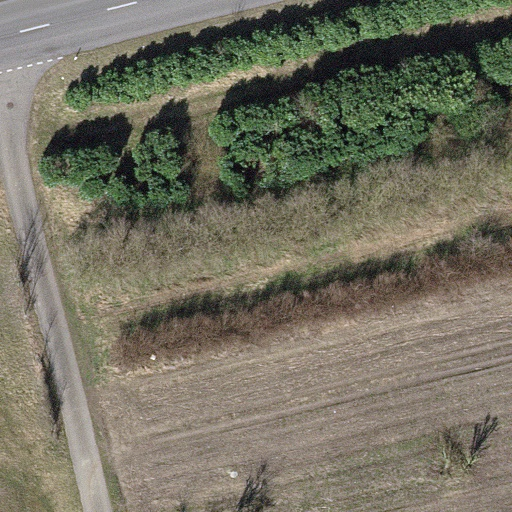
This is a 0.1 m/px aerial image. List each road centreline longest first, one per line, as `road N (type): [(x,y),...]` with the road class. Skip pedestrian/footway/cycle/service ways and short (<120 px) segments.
road 1 (track): [(96,511),(0,101)]
road 2 (tertiary): [(146,0),(0,36)]
